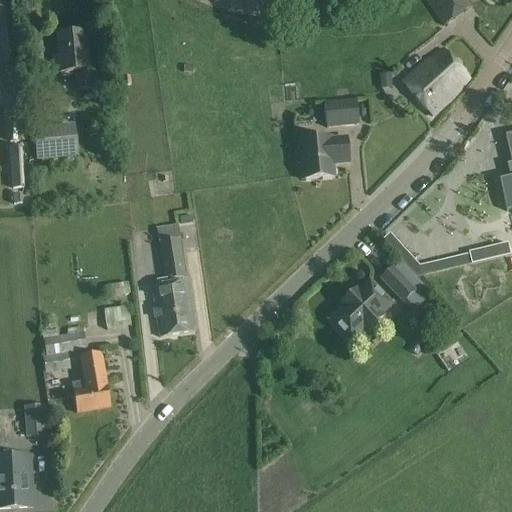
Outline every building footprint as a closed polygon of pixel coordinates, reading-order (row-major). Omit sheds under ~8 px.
[(0,0),(0,9),(13,9),(12,0),(0,0)] [(464,0),(425,0),(443,27),(471,9),(464,0)] [(18,40),(15,40),(14,21),(0,21),(0,58),(0,65),(20,63),(18,40)] [(86,34),(55,37),(59,74),(74,73),(76,92),(97,90),(95,70),(89,70),(86,34)] [(445,51),(424,66),(403,84),(432,118),(452,100),(470,79),(445,51)] [(16,67),(4,68),(5,83),(18,82),(16,67)] [(24,105),(15,106),(15,104),(25,104),(24,88),(7,89),(8,105),(7,105),(8,120),(18,119),(18,121),(25,121),(24,105)] [(325,105),(327,129),(359,126),(356,102),(325,105)] [(27,142),(26,123),(8,124),(9,144),(20,143),(20,142),(27,142)] [(33,130),(36,161),(78,158),(74,126),(33,130)] [(511,134),(504,136),(511,170),(511,178),(498,181),(505,213),(511,211),(511,134)] [(331,139),(298,142),(299,153),(296,153),(297,165),(301,165),(302,181),(334,178),(333,166),(337,166),(337,164),(347,163),(348,165),(349,165),(347,139),(331,141),(331,139)] [(22,147),(9,148),(12,190),(24,189),(22,147)] [(178,241),(157,244),(164,281),(156,282),(157,287),(151,288),(153,304),(189,298),(186,283),(185,283),(178,241)] [(510,256),(507,245),(468,253),(469,255),(471,265),(510,256)] [(392,269),(380,280),(402,304),(414,293),(392,269)] [(365,335),(383,317),(381,316),(391,306),(369,283),(359,292),(357,290),(356,292),(358,294),(353,299),(351,297),(339,308),(341,309),(328,321),(350,345),(363,333),(365,335)] [(194,333),(189,298),(153,304),(159,339),(194,333)] [(42,358),(45,374),(70,371),(66,355),(82,351),(82,349),(86,348),(81,328),(75,329),(76,335),(58,338),(57,331),(41,332),(42,341),(45,357),(42,358)] [(76,414),(110,408),(101,357),(79,361),(83,384),(71,386),(76,414)] [(26,439),(45,438),(43,407),(23,408),(26,439)] [(0,510),(32,509),(29,458),(0,459),(0,510)]
